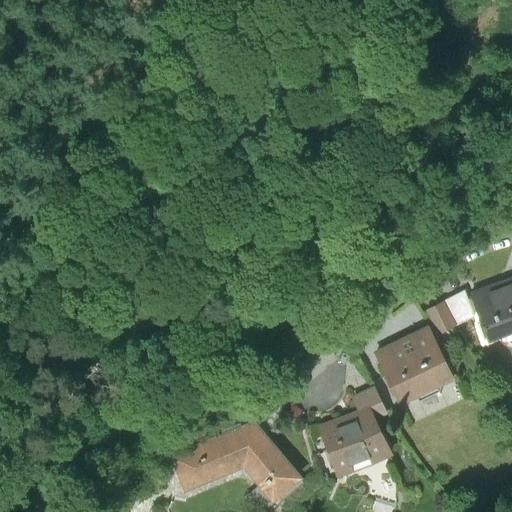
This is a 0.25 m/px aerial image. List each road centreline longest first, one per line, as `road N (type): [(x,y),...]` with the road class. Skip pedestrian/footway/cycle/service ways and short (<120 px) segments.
road 1 (track): [(0,301),(34,183),(65,119),(146,0)]
road 2 (residential): [(511,234),(460,248),(402,290),(317,387)]
